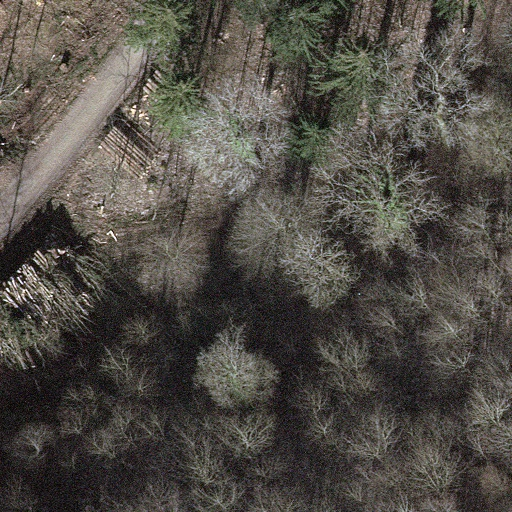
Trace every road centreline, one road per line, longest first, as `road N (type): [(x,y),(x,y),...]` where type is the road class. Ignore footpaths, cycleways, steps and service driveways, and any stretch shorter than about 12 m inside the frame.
road 1 (track): [(0,380),(343,212),(511,23)]
road 2 (track): [(180,0),(140,59),(0,216)]
